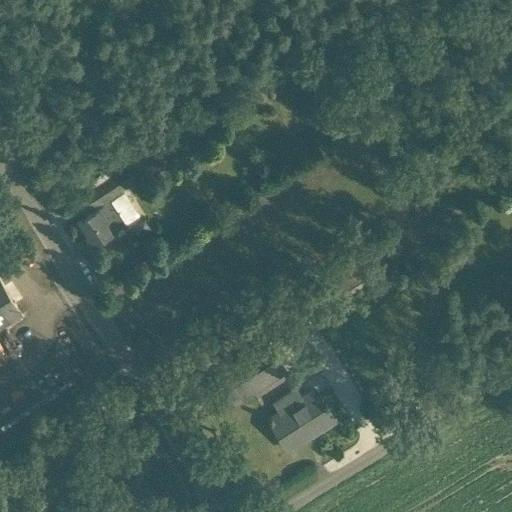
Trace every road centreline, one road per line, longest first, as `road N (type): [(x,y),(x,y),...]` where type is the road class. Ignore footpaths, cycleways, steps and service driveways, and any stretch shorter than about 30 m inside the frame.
road 1 (unclassified): [(230,511),(0,151)]
road 2 (unclassified): [(290,511),(511,368)]
